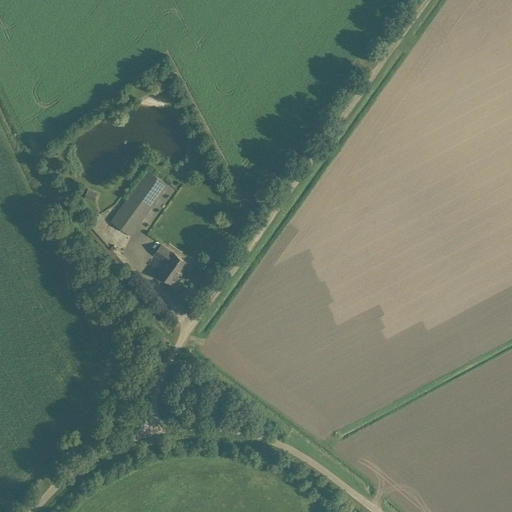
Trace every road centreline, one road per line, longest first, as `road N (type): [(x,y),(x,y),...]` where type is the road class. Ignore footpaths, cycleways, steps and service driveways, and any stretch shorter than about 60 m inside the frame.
road 1 (track): [(159,431),(161,396),(186,334),(433,0)]
road 2 (unclassified): [(37,511),(87,461),(135,438),(192,427),(265,439),(311,460),(380,511)]
